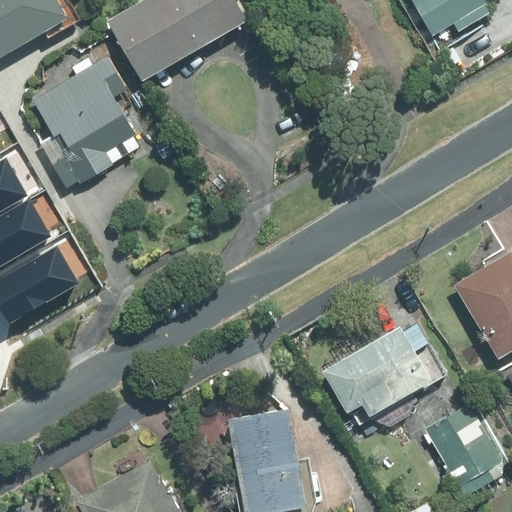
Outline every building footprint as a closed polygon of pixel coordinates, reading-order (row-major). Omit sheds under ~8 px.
[(0,0),(0,56),(79,11),(71,0),(0,0)] [(146,79),(254,18),(244,0),(142,0),(111,18),(146,79)] [(415,0),(436,34),(490,2),(489,0),(415,0)] [(135,85),(115,51),(98,61),(94,54),(78,64),(82,71),(39,96),(60,132),(48,140),(74,184),(86,177),(88,180),(121,159),(114,147),(145,129),(124,92),(135,85)] [(177,152),(168,137),(157,143),(166,158),(177,152)] [(0,210),(15,203),(18,210),(41,198),(15,148),(0,155),(0,210)] [(511,259),(506,248),(449,282),(493,356),(511,344),(511,259)] [(392,325),(316,369),(341,411),(355,403),(358,408),(351,412),(358,423),(442,373),(411,321),(396,331),(392,325)] [(481,359),(475,346),(460,354),(467,367),(481,359)] [(463,403),(420,428),(453,486),(446,490),(451,500),(495,474),(490,464),(496,460),(463,403)] [(267,511),(304,506),(288,407),(228,417),(243,511),(267,511)] [(177,511),(146,458),(73,500),(79,511),(177,511)] [(429,511),(424,502),(405,511),(429,511)]
